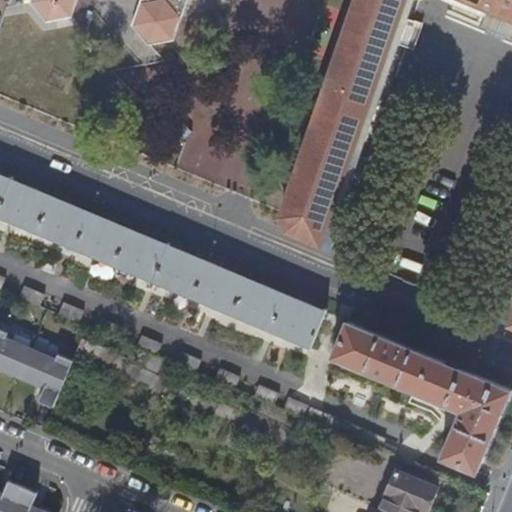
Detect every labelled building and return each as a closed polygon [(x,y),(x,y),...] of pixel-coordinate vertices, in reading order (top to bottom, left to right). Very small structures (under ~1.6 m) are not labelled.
[(30,0),(47,19),(72,14),(77,0),(141,0),(132,22),(150,42),(174,37),(187,0),(30,0)] [(257,0),(286,11),(290,0),(257,0)] [(511,0),(356,0),(283,212),(282,215),(288,230),(320,243),(404,0),(469,0),(511,17),(511,321),(511,324),(511,0)] [(0,213),(311,345),(325,311),(0,172),(0,213)] [(20,295),(41,304),(46,293),(25,284),(20,295)] [(60,312),(79,320),(84,309),(65,300),(60,312)] [(103,317),(98,328),(119,337),(124,325),(103,317)] [(349,320),(334,355),(462,409),(442,457),(477,472),(511,389),(349,320)] [(7,333),(0,329),(0,346),(27,358),(31,349),(5,338),(7,333)] [(138,345),(158,353),(163,342),(143,333),(138,345)] [(19,377),(27,358),(0,346),(0,365),(2,366),(0,370),(19,377)] [(27,358),(67,376),(74,360),(59,354),(57,359),(31,349),(27,358)] [(176,361),(197,370),(202,358),(181,350),(176,361)] [(54,407),(67,376),(27,358),(19,377),(37,385),(39,382),(46,385),(39,401),(54,407)] [(216,378),(236,386),(241,375),(221,366),(216,378)] [(255,395),(275,403),(279,391),(260,383),(255,395)] [(285,407),(304,415),(309,403),(289,395),(285,407)] [(307,416),(383,449),(387,438),(311,406),(307,416)] [(381,508),(389,511),(419,511),(422,508),(428,510),(439,486),(398,469),(381,508)] [(0,511),(11,511),(23,487),(8,481),(1,498),(0,497),(0,511)] [(48,511),(39,508),(37,511),(30,509),(37,493),(23,487),(11,511),(48,511)]
